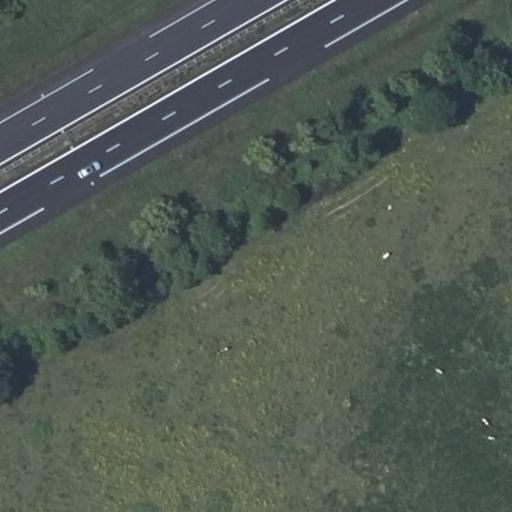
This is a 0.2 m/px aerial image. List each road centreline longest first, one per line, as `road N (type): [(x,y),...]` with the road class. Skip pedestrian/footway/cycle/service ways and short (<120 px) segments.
road 1 (motorway): [(0,213),(371,0)]
road 2 (motorway): [(250,0),(0,143)]
